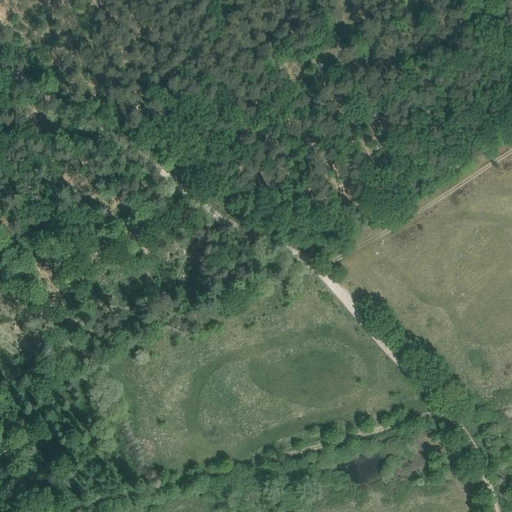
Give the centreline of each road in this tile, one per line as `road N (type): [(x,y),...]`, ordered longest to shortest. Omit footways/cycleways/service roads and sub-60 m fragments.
road 1 (track): [(501,511),(460,422),(316,267),(235,227),(0,60)]
road 2 (track): [(86,511),(449,410)]
